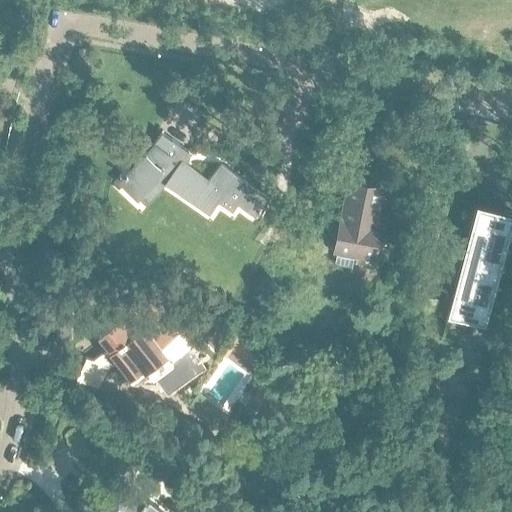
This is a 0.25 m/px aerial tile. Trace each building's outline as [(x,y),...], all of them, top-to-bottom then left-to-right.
[(144,156),(120,183),(144,204),(167,182),(209,211),(219,199),(233,208),(238,202),(255,213),(255,212),(262,216),(272,199),(264,194),(223,165),(208,180),(183,162),(186,152),(188,154),(190,151),(162,132),(153,144),(149,141),(142,151),(146,154),(144,156)] [(342,217),(341,217),(335,250),(338,250),(335,263),(351,266),(354,253),(377,258),(383,225),(375,224),(383,184),(349,178),(342,217)] [(486,320),(511,218),(511,207),(476,198),(447,310),(486,320)] [(447,262),(456,227),(441,223),(432,258),(447,262)] [(170,360),(166,355),(167,354),(161,346),(177,333),(150,296),(134,307),(128,299),(116,308),(121,315),(98,332),(111,349),(123,340),(145,370),(146,369),(150,375),(170,360)] [(224,319),(208,343),(225,355),(231,345),(257,363),(267,348),(224,319)] [(93,387),(104,361),(78,351),(67,377),(93,387)] [(119,476),(93,509),(94,509),(97,511),(167,511),(169,510),(149,494),(146,498),(119,476)]
